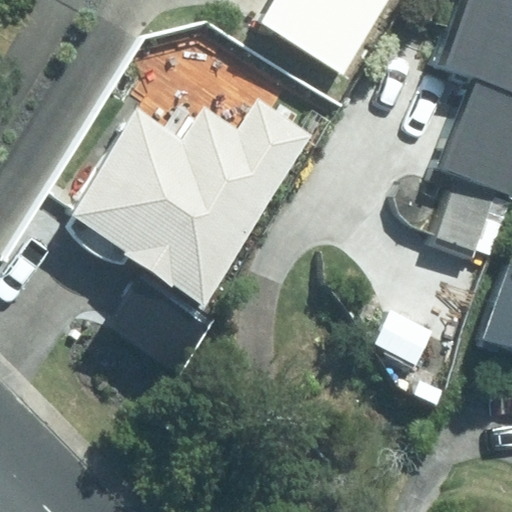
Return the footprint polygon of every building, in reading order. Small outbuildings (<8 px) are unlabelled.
[(274,0),(250,40),(332,90),(387,0),(274,0)] [(511,0),(464,0),(436,85),(466,96),(436,187),(511,211),(511,0)] [(117,271),(113,276),(192,324),(304,143),(251,111),(234,140),(198,119),(179,151),(129,121),(59,235),(117,271)] [(447,200),(430,246),(477,263),(495,217),(447,200)] [(511,283),(501,278),(472,356),(510,378),(511,371),(511,283)]
